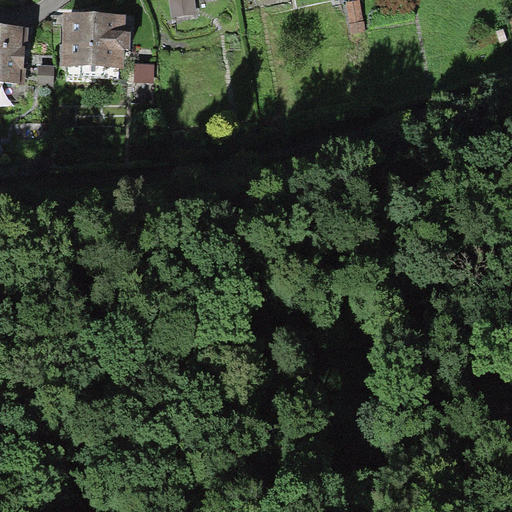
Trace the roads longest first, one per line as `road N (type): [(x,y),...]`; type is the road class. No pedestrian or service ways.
road 1 (track): [(0,181),(134,174),(241,156),(511,87)]
road 2 (track): [(422,116),(255,211),(58,272),(0,299)]
